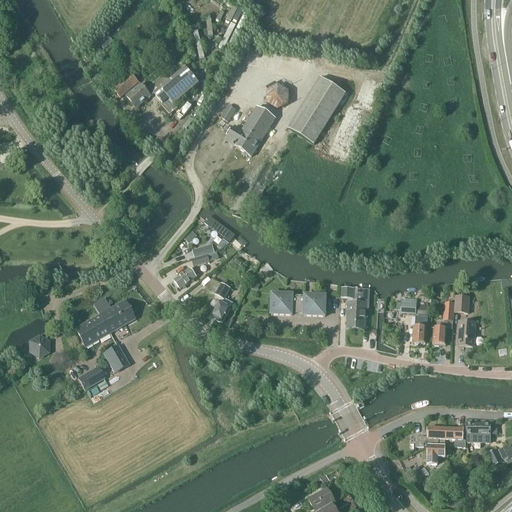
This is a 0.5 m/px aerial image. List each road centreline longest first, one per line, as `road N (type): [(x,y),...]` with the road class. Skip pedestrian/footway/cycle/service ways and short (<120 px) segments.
road 1 (unclassified): [(314,370),(189,321),(27,140),(0,93)]
road 2 (track): [(373,85),(317,64),(224,97),(188,161),(198,200),(141,270)]
road 3 (track): [(122,249),(153,212),(84,123),(8,0)]
road 4 (unclassified): [(314,370),(346,351),(511,374)]
road 5 (track): [(415,0),(343,149)]
road 6 (secondary): [(487,0),(511,148)]
road 7 (unclassified): [(362,443),(420,414),(500,415)]
road 8 (unclassified): [(235,511),(362,443)]
